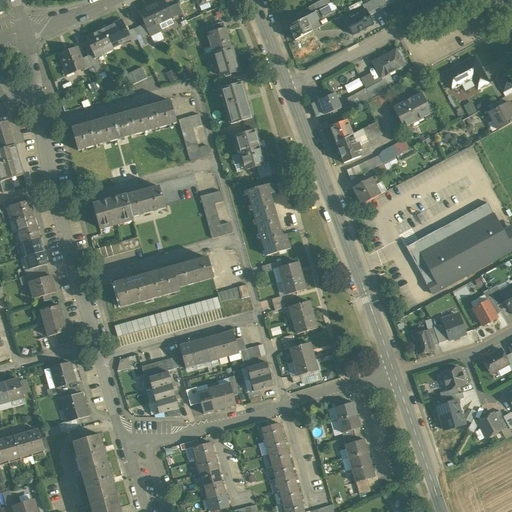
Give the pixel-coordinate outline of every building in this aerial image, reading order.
[(315,13),(318,20),(331,13),(331,12),(334,10),(329,0),(322,0),(308,8),(312,14),(315,13)] [(375,0),(373,0),(369,2),(374,11),(379,8),(375,0)] [(375,0),(379,8),(386,5),(383,0),(375,0)] [(164,1),(156,5),(156,6),(151,8),(159,25),(169,20),(172,18),(167,8),(164,1)] [(366,11),(368,14),(374,11),(369,2),(363,5),(366,11)] [(173,6),(167,8),(172,18),(178,16),(173,6)] [(151,8),(146,11),(146,10),(139,13),(144,25),(147,30),(159,25),(151,8)] [(366,11),(345,21),(346,24),(345,24),(350,33),(351,33),(352,35),(373,24),(368,14),(366,11)] [(305,18),(308,26),(319,21),(318,20),(315,13),(312,14),(305,17),(305,18)] [(305,18),(289,27),(294,41),(305,36),(311,33),(308,26),(305,18)] [(169,20),(159,25),(161,29),(171,24),(169,20)] [(122,21),(104,30),(111,46),(118,42),(119,45),(130,40),(130,39),(127,32),(122,21)] [(223,22),(212,26),(214,31),(225,28),(223,22)] [(144,25),(138,27),(138,28),(143,38),(149,35),(147,30),(144,25)] [(149,35),(161,29),(159,25),(147,30),(149,35)] [(137,40),(143,38),(138,28),(132,30),(137,40)] [(214,31),(208,33),(214,52),(231,48),(225,28),(214,31)] [(104,30),(85,38),(87,42),(93,54),(94,56),(103,52),(105,51),(104,49),(111,46),(104,30)] [(132,30),(127,32),(130,39),(130,40),(131,43),(137,40),(132,30)] [(311,33),(305,36),(310,46),(316,41),(311,32),(311,33)] [(88,57),(93,54),(87,42),(82,45),(88,57)] [(114,51),(111,46),(104,49),(105,51),(103,52),(104,56),(114,51)] [(81,60),(77,48),(59,55),(66,70),(63,71),(65,77),(84,69),(85,69),(81,60)] [(214,52),(213,53),(220,77),(238,71),(231,48),(214,52)] [(396,50),(372,63),(381,79),(404,66),(401,60),(398,62),(393,53),(396,51),(396,50)] [(98,64),(94,56),(93,54),(88,57),(87,57),(92,67),(98,64)] [(87,57),(81,60),(85,69),(84,69),(85,70),(92,67),(87,57)] [(474,58),(443,75),(447,83),(450,81),(454,89),(461,85),(472,79),(476,87),(477,90),(489,84),(474,58)] [(141,68),(125,76),(130,87),(147,79),(141,68)] [(511,83),(507,74),(496,79),(503,92),(511,86),(511,83)] [(465,93),(476,87),(472,79),(461,85),(465,93)] [(385,80),(366,90),(371,100),(390,90),(385,80)] [(252,119),(242,83),(220,89),(230,125),(243,121),(252,119)] [(366,90),(347,100),(353,110),(369,103),(368,102),(371,100),(366,90)] [(335,94),(319,101),(324,114),(325,115),(341,109),(335,94)] [(421,94),(393,109),(403,128),(412,124),(411,122),(421,116),(423,118),(431,114),(421,94)] [(382,107),(377,98),(371,100),(372,102),(377,110),(382,107)] [(500,100),(488,107),(491,112),(503,105),(500,100)] [(170,101),(145,108),(151,131),(176,124),(170,101)] [(324,114),(319,101),(311,105),(316,118),(324,114)] [(372,102),(367,104),(372,114),(377,112),(372,102)] [(464,104),(468,114),(476,112),(473,102),(464,104)] [(503,105),(491,112),(501,129),(511,123),(511,110),(508,103),(503,105)] [(145,108),(121,115),(127,138),(151,131),(145,108)] [(121,115),(96,122),(103,145),(127,138),(121,115)] [(199,115),(184,119),(187,130),(192,128),(202,126),(199,115)] [(252,119),(243,121),(246,133),(255,130),(258,129),(255,118),(252,119)] [(192,128),(187,130),(184,119),(178,121),(184,142),(195,139),(192,128)] [(346,121),(330,127),(336,144),(352,135),(346,121)] [(7,122),(0,123),(0,150),(14,146),(7,122)] [(96,122),(72,129),(78,152),(103,145),(96,122)] [(376,122),(362,130),(365,135),(368,141),(383,134),(376,122)] [(246,133),(234,137),(242,164),(235,166),(237,173),(256,167),(265,165),(255,130),(246,133)] [(352,135),(336,144),(344,164),(361,157),(359,152),(361,151),(359,142),(356,143),(354,140),(365,135),(362,130),(352,135)] [(195,139),(184,142),(190,163),(195,161),(192,151),(198,149),(195,139)] [(0,150),(0,182),(11,179),(23,176),(14,146),(0,150)] [(207,146),(198,149),(192,151),(195,161),(210,157),(207,146)] [(410,149),(403,153),(405,157),(413,153),(410,149)] [(378,155),(363,163),(347,171),(351,181),(372,169),(383,164),(378,155)] [(383,164),(386,171),(387,172),(399,166),(395,157),(383,164)] [(265,165),(256,167),(260,179),(271,175),(268,164),(265,165)] [(383,164),(372,169),(376,176),(386,171),(383,164)] [(11,179),(0,182),(0,183),(3,194),(14,190),(11,179)] [(379,196),(370,179),(354,188),(362,204),(379,196)] [(270,221),(263,197),(274,193),(271,184),(257,188),(254,189),(245,192),(246,196),(248,195),(251,207),(249,207),(250,212),(253,211),(255,221),(253,221),(254,226),(257,225),(270,221)] [(158,187),(126,196),(132,218),(165,209),(158,187)] [(220,192),(200,197),(203,208),(214,205),(223,202),(220,192)] [(126,196),(93,206),(99,229),(132,219),(132,218),(126,196)] [(17,205),(11,206),(15,220),(33,215),(29,201),(17,205)] [(488,204),(406,248),(414,263),(416,266),(416,265),(432,295),(511,251),(511,237),(507,240),(488,204)] [(214,205),(203,208),(206,218),(217,215),(214,205)] [(33,215),(15,220),(19,232),(36,228),(33,215)] [(217,215),(206,218),(209,229),(220,226),(217,215)] [(270,221),(257,225),(259,235),(257,235),(259,240),(260,239),(266,257),(290,250),(285,235),(275,238),(270,221)] [(220,226),(209,229),(212,239),(232,234),(229,223),(220,226)] [(36,228),(19,232),(23,245),(40,240),(36,228)] [(138,238),(94,251),(97,261),(141,248),(138,238)] [(40,240),(23,245),(26,258),(44,253),(40,240)] [(44,253),(26,258),(29,269),(30,270),(33,269),(46,265),(47,265),(44,253)] [(207,258),(172,268),(178,288),(213,279),(207,258)] [(274,263),(261,267),(263,273),(273,270),(276,269),(274,263)] [(298,263),(278,268),(282,282),(301,277),(298,263)] [(36,274),(47,271),(46,265),(33,269),(34,275),(36,274)] [(172,268),(143,276),(150,300),(179,292),(178,288),(172,268)] [(276,284),(282,282),(278,268),(276,269),(273,270),(276,284)] [(30,270),(29,269),(24,271),(26,277),(34,275),(33,269),(30,270)] [(47,271),(36,274),(38,280),(49,277),(47,271)] [(21,286),(30,284),(30,283),(38,280),(36,274),(34,275),(26,277),(19,279),(21,286)] [(143,276),(114,285),(120,308),(150,300),(143,276)] [(38,280),(30,283),(30,284),(34,299),(55,293),(50,277),(49,277),(38,280)] [(301,277),(282,282),(286,296),(305,290),(301,277)] [(246,285),(238,288),(241,298),(241,299),(250,297),(246,285)] [(500,292),(497,286),(488,291),(492,297),(497,307),(505,302),(499,293),(500,292)] [(238,288),(217,294),(220,304),(241,298),(238,288)] [(511,289),(511,290),(508,288),(500,292),(499,293),(505,302),(509,311),(511,309),(511,289)] [(217,297),(211,298),(214,311),(220,309),(217,297)] [(283,297),(271,300),(273,305),(284,302),(283,297)] [(497,307),(492,297),(487,300),(487,302),(495,316),(500,313),(497,307)] [(211,298),(205,300),(209,312),(214,311),(211,298)] [(205,300),(199,302),(203,314),(209,312),(205,300)] [(199,302),(194,303),(197,316),(203,314),(199,302)] [(284,302),(273,305),(274,311),(286,308),(284,302)] [(312,315),(308,302),(289,307),(293,321),(312,316),(312,315)] [(487,302),(473,309),(482,326),(496,318),(495,316),(487,302)] [(194,303),(188,305),(192,317),(197,316),(194,303)] [(188,305),(182,306),(186,319),(192,317),(188,305)] [(59,306),(41,311),(44,324),(63,319),(59,306)] [(182,306),(177,308),(180,320),(186,319),(182,306)] [(177,308),(171,310),(174,322),(180,320),(177,308)] [(171,310),(165,311),(169,324),(174,322),(171,310)] [(165,311),(159,313),(163,325),(169,324),(165,311)] [(159,313),(154,314),(157,327),(163,325),(159,313)] [(154,314),(148,316),(152,328),(157,327),(154,314)] [(450,319),(443,322),(450,341),(465,335),(458,316),(457,317),(456,315),(449,318),(450,319)] [(148,316),(142,318),(146,330),(152,328),(148,316)] [(312,316),(293,321),(297,334),(316,329),(312,316)] [(142,318),(137,319),(140,332),(146,330),(142,318)] [(63,319),(44,324),(48,337),(55,336),(65,333),(66,332),(63,319)] [(137,319),(131,321),(134,333),(140,332),(137,319)] [(131,321),(125,322),(129,335),(134,333),(131,321)] [(125,322),(119,324),(123,336),(129,335),(125,322)] [(119,324),(114,326),(117,338),(123,336),(119,324)] [(434,329),(439,344),(447,341),(441,325),(433,328),(434,329)] [(439,344),(434,329),(428,331),(428,332),(432,346),(439,344)] [(232,331),(221,334),(228,357),(239,354),(238,352),(235,341),(232,331)] [(428,332),(412,336),(418,354),(433,350),(432,346),(428,332)] [(65,333),(55,336),(56,341),(67,338),(65,333)] [(221,334),(216,336),(216,339),(213,341),(212,337),(211,337),(217,360),(228,357),(221,334)] [(292,336),(280,339),(282,344),(294,341),(292,336)] [(211,341),(207,342),(206,339),(200,340),(207,363),(217,360),(211,337),(210,338),(211,341)] [(67,338),(56,341),(58,347),(68,344),(67,338)] [(235,341),(238,352),(240,351),(245,350),(246,350),(243,339),(235,341)] [(207,363),(200,340),(194,342),(195,345),(191,346),(191,343),(190,343),(196,366),(207,363)] [(290,349),(295,348),(293,342),(282,345),(284,351),(290,349)] [(190,343),(179,346),(182,356),(185,368),(185,369),(196,366),(190,343)] [(295,348),(290,349),(294,363),(313,357),(309,344),(295,348)] [(260,358),(257,347),(251,348),(255,360),(260,358)] [(255,360),(251,348),(246,350),(249,361),(255,360)] [(240,351),(243,363),(249,361),(245,350),(240,351)] [(500,350),(482,360),(490,375),(508,365),(504,357),(500,350)] [(132,363),(138,362),(137,356),(117,358),(119,370),(133,368),(132,363)] [(182,356),(176,358),(179,368),(179,369),(185,368),(182,356)] [(229,363),(228,357),(217,360),(219,366),(229,363)] [(313,357),(294,363),(297,376),(302,375),(317,371),(313,357)] [(176,358),(170,359),(173,370),(179,368),(176,358)] [(170,359),(165,361),(168,371),(173,370),(170,359)] [(208,369),(219,366),(217,360),(207,363),(208,369)] [(249,361),(243,363),(245,369),(247,369),(247,368),(257,365),(255,360),(249,361)] [(165,361),(159,362),(162,374),(168,373),(168,371),(165,361)] [(159,362),(153,364),(156,376),(162,374),(159,362)] [(70,363),(50,369),(56,388),(58,388),(76,383),(70,363)] [(257,365),(247,368),(247,369),(250,380),(269,375),(266,363),(257,365)] [(153,364),(147,366),(151,377),(156,376),(153,364)] [(147,366),(141,367),(145,379),(149,378),(151,377),(147,366)] [(458,368),(441,373),(447,391),(457,388),(464,386),(462,381),(464,380),(462,373),(460,374),(458,368)] [(250,380),(247,369),(245,369),(240,370),(244,382),(250,380)] [(151,377),(149,378),(152,390),(171,385),(168,373),(162,374),(156,376),(151,377)] [(269,375),(250,380),(253,392),(253,393),(259,391),(273,387),(269,375)] [(304,381),(302,375),(297,376),(291,378),(293,384),(304,381)] [(239,394),(234,377),(228,379),(229,383),(233,396),(239,394)] [(146,392),(152,390),(149,378),(145,379),(143,380),(146,392)] [(19,380),(5,383),(10,402),(24,398),(19,380)] [(250,380),(244,382),(247,394),(251,393),(251,392),(253,392),(250,380)] [(5,383),(0,384),(0,404),(10,402),(5,383)] [(229,383),(218,386),(225,409),(231,407),(230,404),(234,403),(235,406),(236,406),(233,396),(229,383)] [(171,385),(152,390),(156,402),(175,397),(171,385)] [(218,386),(208,389),(214,412),(225,409),(218,386)] [(60,394),(58,388),(56,388),(47,391),(49,397),(60,394)] [(447,391),(439,394),(441,399),(451,396),(458,394),(457,388),(447,391)] [(208,389),(197,392),(200,403),(203,415),(214,412),(208,389)] [(149,404),(156,402),(152,390),(146,392),(149,404)] [(253,392),(251,392),(251,393),(247,394),(249,400),(261,397),(259,391),(253,393),(253,392)] [(200,403),(197,392),(191,394),(194,404),(200,403)] [(458,394),(451,396),(453,402),(457,401),(464,399),(462,393),(458,394)] [(81,395),(61,400),(67,422),(76,420),(87,416),(81,395)] [(175,397),(156,402),(157,409),(156,409),(158,414),(157,414),(157,415),(164,413),(178,409),(175,397)] [(344,399),(333,402),(334,408),(346,405),(344,399)] [(464,425),(457,401),(453,402),(437,407),(444,431),(464,425)] [(346,405),(334,408),(338,421),(356,416),(353,403),(346,405)] [(338,421),(334,408),(327,410),(330,423),(338,421)] [(178,409),(164,413),(166,418),(180,417),(178,409)] [(471,423),(476,413),(471,410),(466,421),(471,423)] [(508,427),(499,411),(493,415),(502,430),(508,427)] [(493,414),(477,422),(486,439),(502,430),(493,415),(493,414)] [(356,416),(338,421),(341,433),(353,430),(360,428),(356,416)] [(67,422),(59,425),(61,433),(79,428),(76,420),(67,422)] [(261,429),(269,427),(267,421),(255,424),(257,430),(261,429)] [(269,427),(261,429),(265,442),(283,437),(279,424),(269,427)] [(353,430),(341,433),(343,439),(355,436),(353,430)] [(37,431),(25,434),(31,454),(43,451),(37,431)] [(31,454),(25,434),(14,437),(20,457),(31,454)] [(99,435),(76,442),(84,472),(108,466),(99,435)] [(355,436),(343,439),(345,445),(356,442),(355,436)] [(14,437),(2,441),(8,461),(20,457),(14,437)] [(283,437),(265,442),(269,455),(286,450),(283,437)] [(356,442),(345,445),(348,458),(367,453),(363,440),(356,442)] [(2,441),(0,441),(0,463),(8,461),(2,441)] [(211,443),(193,448),(197,462),(214,457),(211,443)] [(286,450),(269,455),(272,467),(290,462),(286,450)] [(367,453),(348,458),(352,470),(370,465),(367,453)] [(214,457),(197,462),(200,474),(218,469),(214,457)] [(290,462),(272,467),(276,480),(293,475),(290,462)] [(370,465),(352,470),(355,483),(367,480),(374,478),(370,465)] [(108,466),(84,472),(86,480),(83,481),(87,497),(91,496),(93,503),(117,497),(108,466)] [(218,469),(200,474),(204,487),(221,482),(218,469)] [(293,475),(276,480),(279,492),(297,487),(293,475)] [(367,480),(355,483),(357,489),(368,486),(367,480)] [(221,482),(204,487),(207,499),(225,494),(221,482)] [(348,497),(358,495),(357,489),(355,483),(345,486),(348,497)] [(368,486),(357,489),(358,495),(370,491),(368,486)] [(297,487),(279,492),(283,505),(300,500),(297,487)] [(9,492),(2,494),(6,506),(13,504),(9,492)] [(225,494),(207,499),(210,511),(213,511),(228,508),(225,494)] [(120,511),(117,497),(93,503),(95,511),(120,511)] [(283,505),(282,505),(284,511),(303,511),(300,500),(283,505)] [(13,507),(14,511),(36,511),(33,501),(13,507)]
